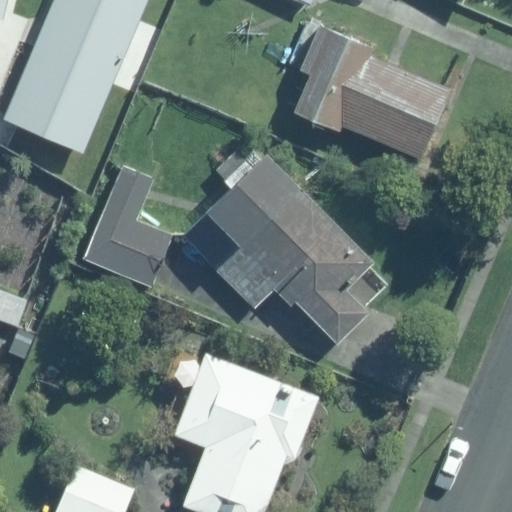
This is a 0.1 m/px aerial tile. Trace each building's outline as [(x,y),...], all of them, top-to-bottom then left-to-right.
[(312,0),(285,0),(308,9),(312,0)] [(373,49),(303,23),(286,68),(311,77),(297,115),(340,131),(341,129),(421,159),(447,89),(369,60),(373,49)] [(262,166),(249,154),(225,179),(237,191),(182,238),(250,308),(269,289),(291,311),(296,307),(336,348),(365,320),(339,294),(372,262),(271,157),(262,166)] [(155,171),(127,159),(85,260),(151,288),(172,238),(134,222),(155,171)] [(321,396),(203,351),(171,435),(206,449),(184,506),(200,511),(266,511),(286,461),(295,464),(321,396)] [(124,511),(133,490),(71,466),(52,511),(124,511)]
